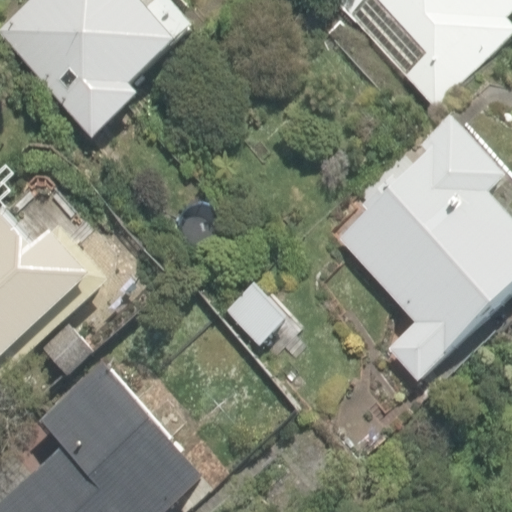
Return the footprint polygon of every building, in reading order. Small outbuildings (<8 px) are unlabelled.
[(221,55),(167,0),(44,0),(12,32),(125,149),(221,55)] [(412,74),(442,110),(511,53),(511,0),(358,0),(374,18),(386,9),(428,61),(412,74)] [(511,322),(511,177),(470,123),(351,232),(425,313),(391,345),(426,386),(511,322)] [(0,373),(7,381),(117,284),(67,227),(45,247),(7,204),(0,210),(0,373)] [(9,511),(217,511),(241,495),(152,374),(74,432),(90,453),(9,511)]
